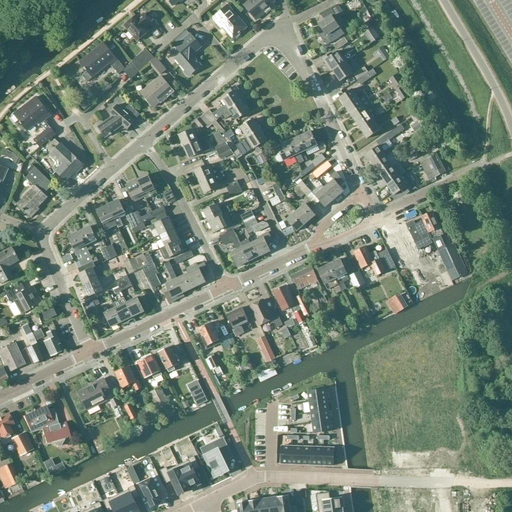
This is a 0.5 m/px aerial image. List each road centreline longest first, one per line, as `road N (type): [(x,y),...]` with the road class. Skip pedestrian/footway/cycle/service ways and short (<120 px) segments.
road 1 (residential): [(442,482),(271,476),(207,502)]
road 2 (residential): [(88,352),(42,234),(111,169)]
road 3 (residential): [(360,188),(286,22)]
road 4 (residential): [(226,287),(146,140)]
road 5 (residential): [(88,352),(226,287)]
road 6 (unclassified): [(511,127),(442,0)]
